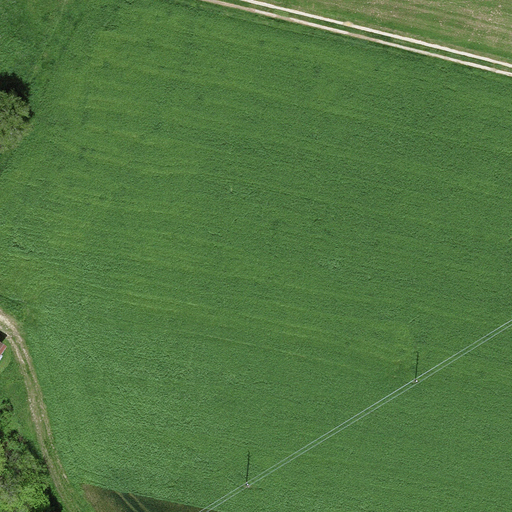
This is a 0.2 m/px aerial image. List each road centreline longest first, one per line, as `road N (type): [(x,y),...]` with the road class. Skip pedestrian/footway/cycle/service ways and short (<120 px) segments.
road 1 (track): [(235,0),(511,68)]
road 2 (track): [(0,319),(16,334),(45,444),(74,511)]
